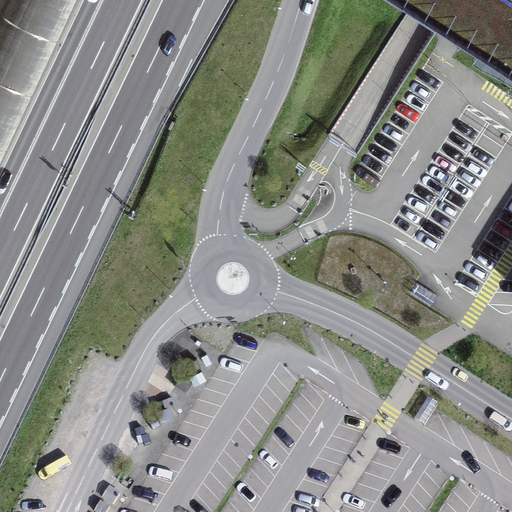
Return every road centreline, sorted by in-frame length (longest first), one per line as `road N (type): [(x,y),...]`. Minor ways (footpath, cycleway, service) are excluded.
road 1 (motorway): [(0,380),(181,0)]
road 2 (motorway): [(123,0),(0,259)]
road 3 (motorway): [(93,0),(0,194)]
